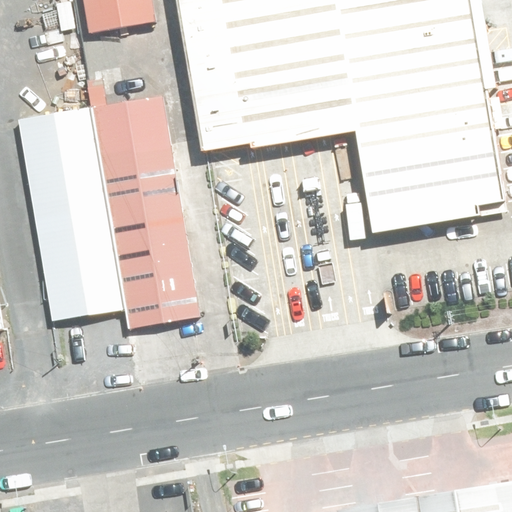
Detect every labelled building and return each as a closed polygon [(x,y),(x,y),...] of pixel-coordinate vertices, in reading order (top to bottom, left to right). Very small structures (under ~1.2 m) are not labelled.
[(133,0),(66,0),(72,33),(137,23),(133,0)] [(493,200),(461,0),(167,0),(191,145),(345,121),(361,221),(493,200)] [(147,98),(75,109),(107,307),(110,330),(182,319),(147,98)] [(75,109),(1,120),(33,318),(107,307),(75,109)] [(511,511),(511,474),(331,503),(332,511),(511,511)]
